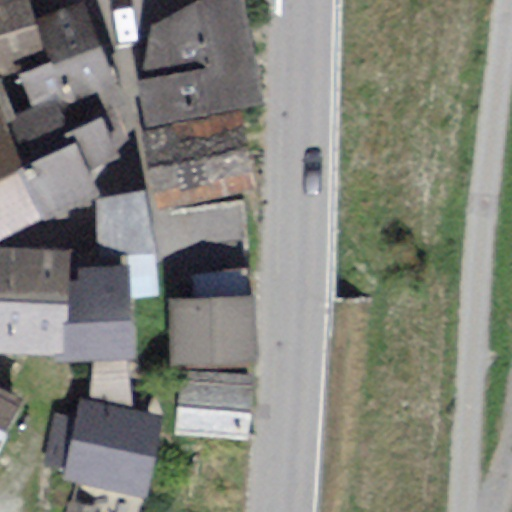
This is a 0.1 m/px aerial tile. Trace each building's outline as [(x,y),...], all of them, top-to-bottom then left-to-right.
[(20,0),(0,0),(0,64),(36,55),(20,0)] [(257,104),(232,0),(180,0),(157,6),(140,74),(139,123),(257,104)] [(5,77),(0,78),(0,231),(97,196),(56,83),(13,98),(5,77)] [(229,119),(135,137),(149,212),(243,194),(229,119)] [(102,251),(148,249),(140,203),(101,208),(102,251)] [(60,254),(0,253),(0,351),(59,352),(60,254)] [(118,269),(71,269),(64,365),(126,362),(118,269)] [(247,298),(163,302),(166,369),(250,366),(247,298)] [(185,379),(179,428),(245,434),(250,383),(185,379)] [(0,439),(19,402),(0,392),(0,439)] [(164,419),(79,400),(60,484),(144,503),(164,419)]
